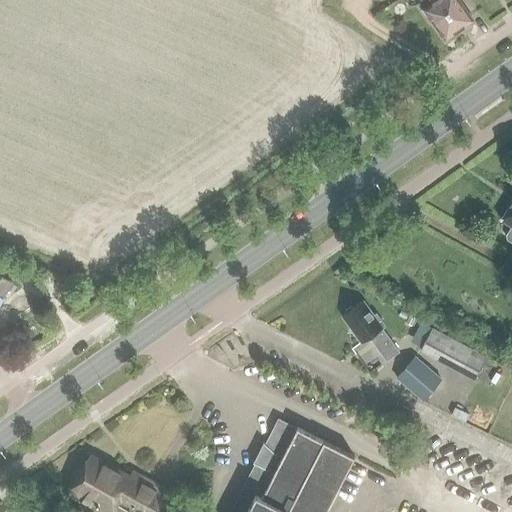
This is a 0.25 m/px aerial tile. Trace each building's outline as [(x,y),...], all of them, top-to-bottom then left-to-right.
[(431,22),(433,23),(445,39),(446,38),(447,39),(458,31),(457,30),(471,20),(456,0),(437,0),(423,11),(431,22)] [(511,243),(511,254),(511,257),(511,200),(500,219),(511,227),(505,235),(506,239),(511,243)] [(0,297),(11,281),(0,273),(0,297)] [(385,361),(397,352),(381,328),(384,326),(375,313),(372,316),(362,302),(352,308),(350,306),(344,310),(345,314),(342,316),(361,342),(368,337),(385,361)] [(408,315),(405,320),(403,323),(410,327),(415,318),(408,315)] [(419,351),(474,380),(486,357),(431,328),(419,351)] [(396,378),(422,400),(440,378),(414,357),(396,378)] [(483,382),(496,386),(503,363),(490,359),(483,382)] [(324,511),(353,456),(322,440),(322,441),(296,427),(296,428),(278,419),(265,445),(262,442),(253,461),(256,462),(230,511),(324,511)] [(89,458),(70,492),(106,511),(109,511),(111,509),(116,511),(163,511),(174,492),(133,469),(127,479),(89,458)]
